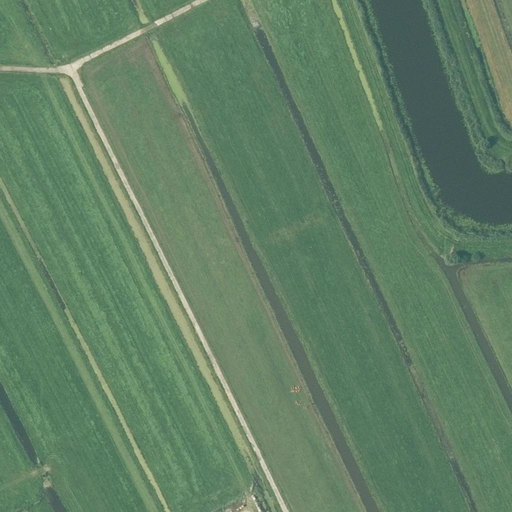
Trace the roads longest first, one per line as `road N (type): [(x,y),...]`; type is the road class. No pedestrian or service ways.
road 1 (track): [(285,511),(70,68)]
road 2 (track): [(0,68),(70,68),(203,0)]
road 3 (track): [(438,0),(489,144),(511,154)]
